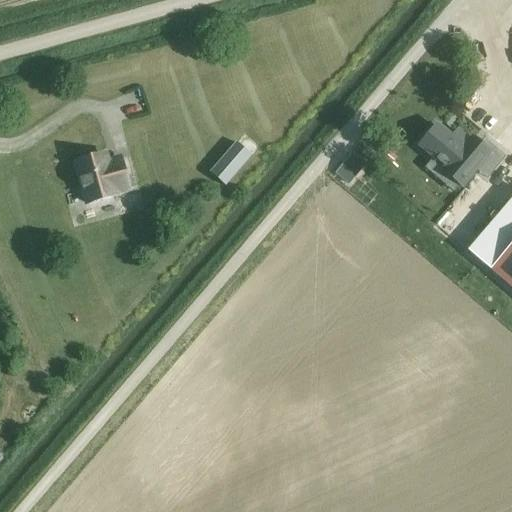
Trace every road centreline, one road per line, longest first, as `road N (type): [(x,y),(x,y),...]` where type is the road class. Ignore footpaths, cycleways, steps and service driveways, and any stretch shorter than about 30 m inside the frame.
road 1 (unclassified): [(21,511),(461,0)]
road 2 (unclassified): [(0,55),(200,0)]
